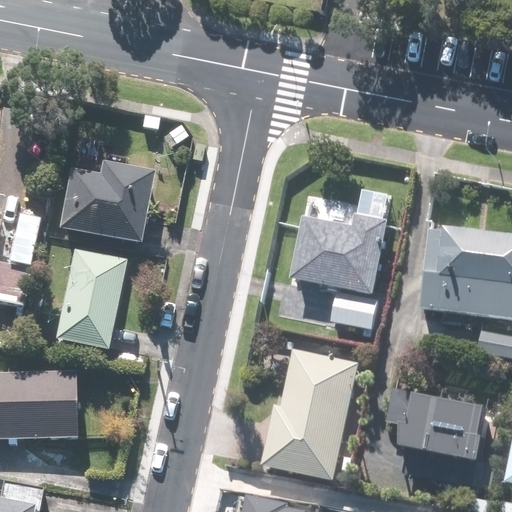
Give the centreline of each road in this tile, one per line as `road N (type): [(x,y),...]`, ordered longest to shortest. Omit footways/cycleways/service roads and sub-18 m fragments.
road 1 (residential): [(252,78),(159,511)]
road 2 (secondary): [(511,127),(252,78)]
